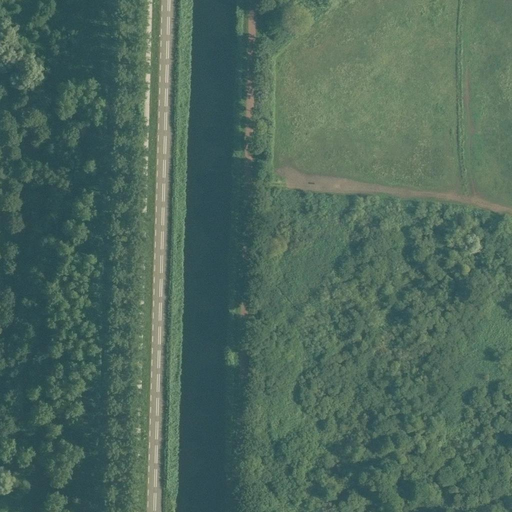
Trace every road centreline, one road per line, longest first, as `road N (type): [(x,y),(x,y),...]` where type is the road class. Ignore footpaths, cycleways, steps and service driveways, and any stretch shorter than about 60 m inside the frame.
road 1 (secondary): [(153,511),(168,0)]
road 2 (unclassified): [(238,511),(253,0)]
